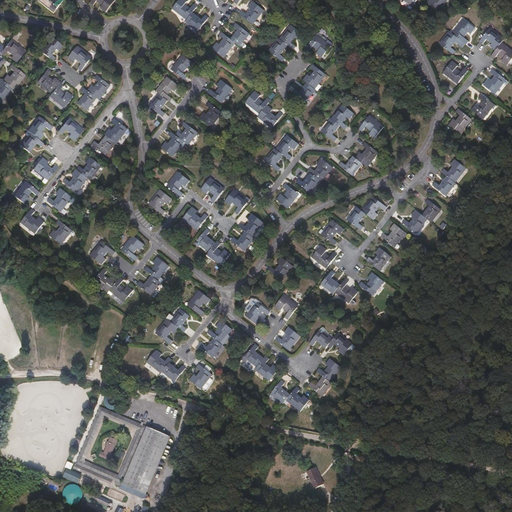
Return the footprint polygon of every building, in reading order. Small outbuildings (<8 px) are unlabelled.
[(54,13),(64,0),(58,0),(57,0),(40,0),(40,1),(54,13)] [(92,0),(90,3),(93,5),(97,1),(102,5),(100,7),(106,12),(115,0),(92,0)] [(194,12),(198,7),(195,4),(191,8),(186,4),(188,2),(185,0),(179,0),(173,9),(187,20),(194,12)] [(448,0),(428,0),(427,3),(439,12),(448,0)] [(240,14),(253,25),(265,11),(253,1),(249,7),(251,9),(247,14),(243,11),(240,14)] [(187,20),(186,22),(198,32),(209,18),(206,15),(202,20),(194,12),(187,20)] [(466,44),(467,44),(469,41),(465,37),(469,32),(472,34),(476,28),(464,19),(452,33),(466,44)] [(248,34),(236,24),(233,27),(238,31),(231,39),(236,43),(244,50),(245,49),(247,48),(246,46),(242,43),(247,37),(246,37),(248,34)] [(288,46),(294,50),(297,47),(292,43),(296,38),(299,40),(303,34),(291,25),(280,39),(288,46)] [(503,42),(505,39),(491,27),(480,41),(483,44),(487,39),(492,43),(490,46),(496,51),(503,42)] [(452,33),(449,31),(440,43),(454,55),(456,51),(452,47),(456,42),(463,48),(466,44),(452,33)] [(231,39),(222,33),(220,36),(224,39),(220,44),(217,42),(213,48),(225,58),(236,43),(231,39)] [(317,53),(322,58),(331,46),(317,35),(306,48),(310,51),(313,47),(318,50),(317,53)] [(53,62),(56,58),(52,55),(56,50),(58,52),(62,46),(50,37),(39,51),(53,62)] [(280,39),(279,38),(269,51),(283,62),(285,59),(281,55),(288,46),(280,39)] [(26,51),(11,40),(5,48),(0,54),(4,56),(7,52),(12,56),(11,59),(16,63),(26,51)] [(511,59),(511,49),(503,42),(496,51),(492,56),(495,59),(499,54),(504,58),(502,61),(508,65),(511,59)] [(78,69),(82,71),(92,58),(78,47),(69,58),(74,63),(77,60),(82,64),(78,69)] [(184,73),(188,68),(190,70),(195,64),(183,55),(172,69),(186,80),(188,77),(184,73)] [(458,65),(453,61),(444,73),(458,84),(469,70),(465,68),(462,72),(456,68),(458,65)] [(308,74),(303,80),(307,83),(316,89),(327,75),(313,64),(310,68),(314,71),(311,76),(308,74)] [(12,89),(14,90),(25,76),(12,66),(10,69),(14,72),(10,77),(7,75),(2,81),(12,89)] [(51,95),(60,83),(61,82),(55,78),(53,80),(48,76),(51,72),(48,69),(37,83),(51,95)] [(484,85),(496,94),(507,80),(493,69),(491,72),(495,76),(491,81),(488,79),(484,85)] [(97,99),(100,101),(111,86),(97,75),(95,78),(99,82),(95,87),(92,85),(88,91),(97,99)] [(168,77),(156,92),(159,94),(168,101),(170,103),(173,99),(169,95),(173,90),(176,92),(180,86),(168,77)] [(0,79),(0,102),(1,103),(12,89),(2,81),(0,79)] [(222,104),(234,89),(222,80),(217,85),(219,87),(215,93),(211,89),(208,93),(222,104)] [(51,95),(49,97),(64,108),(73,96),(67,92),(65,94),(60,90),(64,86),(60,83),(51,95)] [(307,102),(316,90),(316,89),(307,83),(300,92),(295,88),(293,91),(307,102)] [(88,91),(83,88),(81,91),(85,95),(78,104),(88,111),(97,99),(88,91)] [(267,105),(271,101),(268,98),(264,102),(259,98),(261,95),(255,91),(246,103),(251,108),(260,114),(267,105)] [(168,101),(159,94),(149,106),(163,117),(166,114),(162,110),(168,101)] [(479,106),(477,104),(472,110),(484,119),(495,105),(482,94),(479,97),(483,101),(479,106)] [(207,115),(204,113),(200,118),(212,128),(223,113),(209,102),(207,105),(211,109),(207,115)] [(340,126),(345,130),(348,126),(343,123),(348,117),(351,119),(355,114),(343,104),(331,119),(340,126)] [(273,110),(267,105),(260,114),(259,116),(258,117),(273,128),(284,115),(280,112),(277,116),(271,112),(273,110)] [(260,114),(251,108),(250,109),(259,116),(260,114)] [(449,124),(461,134),(473,120),(459,109),(456,112),(460,115),(456,121),(454,119),(449,124)] [(370,115),(359,129),(363,132),(366,127),(371,131),(369,134),(375,139),(384,127),(370,115)] [(39,117),(27,131),(30,133),(40,141),(44,135),(41,133),(46,128),(50,131),(53,128),(39,117)] [(331,119),(331,118),(321,131),(335,142),(338,139),(333,135),(340,126),(331,119)] [(69,119),(58,132),(61,135),(65,130),(70,134),(69,137),(74,141),(83,130),(69,119)] [(116,143),(117,144),(128,130),(114,119),(112,122),(117,126),(113,131),(109,129),(105,134),(107,136),(116,143)] [(180,138),(185,143),(189,146),(199,133),(185,122),(183,126),(187,129),(183,135),(179,132),(176,135),(180,138)] [(176,135),(171,132),(169,135),(173,138),(169,144),(166,142),(162,147),(174,157),(185,143),(180,138),(176,135)] [(40,141),(30,133),(20,145),(30,153),(37,144),(42,147),(44,144),(40,141)] [(284,156),(290,160),(293,157),(288,153),(292,148),(295,150),(299,144),(287,135),(276,149),(284,156)] [(106,155),(116,143),(107,136),(100,145),(95,141),(92,145),(106,155)] [(363,164),(368,167),(377,155),(379,153),(366,142),(363,145),(367,149),(363,154),(361,152),(356,158),(363,164)] [(276,149),(274,148),(265,161),(279,172),(281,168),(277,164),(284,156),(276,149)] [(363,164),(356,158),(354,156),(347,165),(342,161),(339,165),(353,176),(363,164)] [(89,179),(91,181),(102,167),(90,157),(86,163),(89,165),(84,170),(80,167),(77,170),(89,179)] [(47,176),(50,178),(59,167),(55,164),(52,169),(47,165),(48,163),(43,158),(35,168),(45,177),(47,176)] [(320,180),(322,182),(334,167),(322,158),(317,164),(320,166),(315,171),(311,168),(308,171),(311,173),(320,180)] [(442,172),(447,176),(456,183),(467,169),(455,159),(451,165),(453,167),(449,172),(444,168),(442,172)] [(89,179),(77,170),(72,175),(75,177),(71,182),(66,179),(63,182),(77,193),(89,179)] [(179,172),(167,186),(181,197),(184,193),(180,190),(183,185),(186,187),(191,181),(179,172)] [(310,193),(320,180),(311,173),(304,182),(300,179),(297,182),(310,193)] [(447,196),(457,184),(456,183),(447,176),(440,185),(436,182),(433,185),(447,196)] [(211,200),(215,203),(226,189),(211,178),(202,189),(208,194),(210,191),(215,196),(211,200)] [(31,192),(36,196),(39,192),(25,182),(14,196),(25,205),(30,200),(27,197),(31,192)] [(276,199),(288,209),(300,194),(286,184),(283,187),(288,191),(284,196),(281,194),(276,199)] [(73,198),(61,189),(57,194),(59,196),(55,201),(51,198),(48,201),(62,212),(73,198)] [(163,215),(166,211),(162,208),(165,203),(168,205),(172,199),(161,190),(149,204),(163,215)] [(249,201),(235,190),(225,201),(231,206),(233,203),(239,207),(235,212),(239,215),(249,201)] [(367,215),(374,220),(379,214),(376,212),(380,207),(385,210),(387,207),(374,196),(362,211),(367,215)] [(428,219),(432,222),(442,210),(428,199),(426,202),(430,206),(423,215),(428,219)] [(198,230),(209,216),(206,214),(202,218),(197,214),(198,212),(193,207),(184,219),(198,230)] [(362,211),(357,207),(347,219),(361,230),(364,227),(360,223),(367,215),(362,211)] [(35,212),(32,209),(21,223),(36,234),(45,222),(39,218),(37,220),(32,216),(35,212)] [(428,219),(423,215),(416,210),(412,215),(414,217),(410,223),(405,219),(403,223),(417,234),(428,219)] [(242,223),(239,227),(246,232),(253,237),(264,223),(252,214),(248,219),(250,221),(246,227),(242,223)] [(68,233),(71,230),(59,220),(56,224),(61,227),(57,233),(54,230),(50,236),(61,245),(70,235),(68,233)] [(344,229),(332,220),(321,234),(335,245),(338,241),(333,238),(337,233),(340,235),(344,229)] [(389,236),(384,233),(381,236),(395,247),(407,233),(395,223),(390,229),(393,231),(389,236)] [(197,242),(209,252),(216,243),(207,236),(211,231),(207,229),(197,242)] [(245,251),(255,239),(253,237),(246,232),(238,241),(234,237),(231,241),(245,251)] [(133,236),(122,250),(136,261),(138,258),(134,254),(138,249),(141,251),(145,245),(133,236)] [(115,252),(101,241),(90,256),(102,265),(106,259),(104,258),(108,253),(113,256),(115,252)] [(221,244),(218,241),(216,243),(209,252),(207,255),(210,257),(221,266),(231,254),(225,250),(223,252),(218,248),(221,244)] [(312,257),(326,269),(337,255),(334,252),(330,256),(325,252),(327,250),(321,245),(312,257)] [(381,271),(392,257),(380,247),(376,253),(378,255),(374,260),(369,257),(367,260),(381,271)] [(147,267),(144,270),(152,276),(159,281),(170,266),(158,257),(153,263),(156,265),(152,270),(147,267)] [(269,270),(283,281),(294,266),(282,257),(277,263),(280,265),(276,270),(271,266),(269,270)] [(94,282),(108,293),(110,291),(117,281),(112,277),(110,279),(105,275),(108,271),(104,268),(94,282)] [(321,284),(334,294),(335,293),(341,285),(332,277),(335,273),(332,271),(321,284)] [(359,285),(373,296),(384,281),(373,272),(368,277),(371,279),(367,285),(362,282),(359,285)] [(151,296),(161,283),(159,281),(152,276),(145,285),(140,281),(137,285),(151,296)] [(117,281),(110,291),(124,303),(134,291),(128,286),(126,289),(121,285),(124,280),(120,277),(117,281)] [(341,285),(335,293),(350,304),(359,292),(353,287),(351,289),(346,286),(350,281),(346,278),(341,285)] [(200,290),(188,305),(202,316),(205,312),(200,309),(204,303),(207,305),(211,299),(200,290)] [(288,320),(294,313),(299,306),(284,294),(275,306),(281,311),(283,309),(288,312),(285,317),(288,320)] [(261,303),(258,300),(253,306),(246,316),(257,325),(262,319),(259,317),(263,312),(268,315),(270,312),(260,304),(261,303)] [(179,328),(184,332),(187,329),(183,325),(190,316),(181,309),(171,321),(179,328)] [(171,321),(167,318),(156,333),(170,344),(173,341),(168,337),(172,332),(175,334),(179,328),(171,321)] [(210,329),(208,333),(214,338),(220,343),(222,344),(233,330),(221,320),(217,326),(219,328),(215,333),(210,329)] [(283,340),(278,336),(276,339),(289,350),(301,336),(289,327),(285,332),(287,335),(283,340)] [(317,341),(326,348),(328,346),(333,339),(324,332),(325,331),(322,328),(310,343),(313,346),(317,341)] [(353,344),(339,332),(333,339),(328,346),(331,349),(335,344),(340,348),(338,351),(344,355),(353,344)] [(214,358),(224,346),(222,344),(220,343),(214,338),(207,348),(202,344),(200,347),(214,358)] [(198,350),(202,343),(196,340),(192,347),(198,350)] [(257,367),(264,358),(256,351),(259,347),(256,344),(245,358),(257,367)] [(147,362),(162,374),(163,372),(170,363),(172,360),(169,357),(165,361),(160,357),(162,355),(157,351),(147,362)] [(257,367),(255,370),(269,381),(279,369),(273,365),(271,367),(266,363),(270,359),(266,356),(264,358),(257,367)] [(317,371),(323,376),(331,382),(342,367),(330,358),(326,364),(328,366),(324,371),(320,368),(317,371)] [(170,363),(163,372),(175,382),(186,368),(182,366),(179,370),(170,363)] [(194,375),(190,380),(201,389),(202,387),(203,388),(211,378),(210,378),(212,374),(199,364),(197,367),(201,371),(197,377),(194,375)] [(211,378),(203,388),(206,390),(207,390),(214,382),(214,381),(211,379),(214,375),(212,374),(210,378),(211,378)] [(323,396),(333,384),(331,382),(323,376),(316,386),(312,382),(309,385),(323,396)] [(271,394),(283,403),(286,400),(290,394),(282,387),(285,383),(282,380),(271,394)] [(290,394),(286,400),(301,411),(310,400),(304,395),(302,397),(297,393),(300,389),(297,386),(290,394)] [(108,408),(116,409),(117,397),(105,395),(104,403),(108,404),(108,408)] [(118,477),(117,481),(122,483),(147,426),(102,407),(90,433),(95,435),(104,414),(105,413),(140,428),(140,431),(121,475),(118,477)] [(148,426),(123,483),(146,494),(171,436),(148,426)] [(77,463),(114,479),(115,475),(84,462),(84,460),(93,439),(88,437),(77,463)] [(112,437),(110,442),(108,447),(106,451),(113,454),(119,440),(112,437)] [(317,467),(308,472),(317,489),(326,484),(317,467)] [(63,477),(78,482),(82,473),(66,468),(63,477)] [(107,494),(109,488),(99,484),(96,490),(107,494)] [(106,505),(108,501),(90,492),(88,496),(106,505)]
